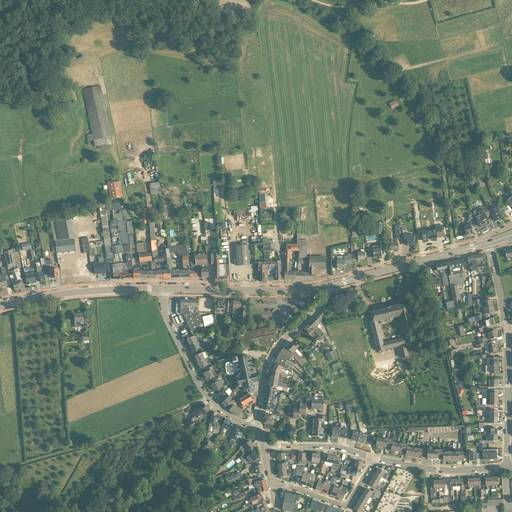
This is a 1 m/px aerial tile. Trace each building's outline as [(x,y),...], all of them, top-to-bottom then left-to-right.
[(70,67),(84,60),(80,53),(66,60),(70,67)] [(93,140),(95,148),(108,145),(106,138),(111,137),(100,86),(83,90),(93,134),(87,136),(88,142),(93,140)] [(152,194),(162,192),(160,181),(150,182),(152,194)] [(108,184),(111,200),(122,197),(120,182),(108,184)] [(101,216),(103,216),(102,209),(112,207),(111,204),(99,206),(100,217),(101,216)] [(476,218),(480,228),(487,225),(486,224),(489,223),(486,216),(490,215),(488,208),(487,207),(484,208),(483,207),(482,207),(477,209),(477,210),(475,211),(474,213),(475,217),(477,218),(476,218)] [(492,214),(495,222),(502,219),(499,212),(498,212),(496,208),(491,210),(492,214)] [(123,211),(122,212),(123,216),(125,219),(131,219),(126,209),(123,211)] [(149,229),(148,219),(147,209),(140,210),(142,230),(149,229)] [(465,227),(467,235),(473,234),(472,229),(473,229),(471,221),(473,220),(472,216),(468,216),(469,221),(467,222),(468,226),(465,227)] [(54,241),(55,241),(57,253),(76,251),(71,217),(65,219),(50,222),(54,241)] [(127,278),(133,277),(132,269),(133,269),(132,259),(131,255),(131,250),(130,250),(127,222),(126,222),(126,220),(110,222),(111,226),(110,226),(110,229),(111,229),(111,232),(111,233),(118,233),(118,234),(120,245),(115,246),(115,247),(112,247),(113,254),(114,254),(118,253),(122,253),(121,243),(123,243),(127,278)] [(132,259),(133,269),(135,269),(135,260),(135,255),(132,235),(134,235),(132,221),(127,222),(130,250),(131,250),(131,255),(132,259)] [(435,230),(436,238),(444,237),(443,229),(435,230)] [(404,244),(407,244),(407,246),(414,245),(413,235),(406,236),(406,235),(403,235),(404,236),(403,236),(404,244)] [(386,250),(384,237),(380,238),(379,238),(379,243),(380,243),(380,249),(372,250),(373,258),(382,256),(381,250),(386,250)] [(397,241),(394,241),(393,239),(388,240),(388,244),(389,244),(390,251),(398,250),(397,241)] [(30,243),(21,245),(23,251),(32,250),(30,243)] [(120,279),(127,278),(123,243),(121,243),(122,253),(118,253),(118,259),(119,262),(119,268),(120,274),(120,279)] [(139,263),(140,266),(147,265),(147,262),(147,253),(146,243),(136,244),(137,255),(138,255),(139,263)] [(263,251),(271,251),(270,243),(262,243),(263,251)] [(210,246),(208,244),(206,245),(206,254),(207,265),(211,265),(214,265),(215,277),(215,282),(223,283),(223,274),(219,275),(219,261),(218,254),(217,254),(211,254),(211,252),(211,248),(210,246)] [(4,252),(7,265),(14,264),(11,250),(7,251),(6,245),(2,246),(4,252)] [(236,246),(237,266),(249,265),(247,245),(236,246)] [(294,245),(287,245),(287,250),(285,250),(284,262),(288,262),(289,251),(299,251),(299,245),(296,245),(294,245)] [(162,257),(156,257),(156,262),(164,261),(164,266),(165,266),(165,269),(166,269),(167,270),(167,271),(157,271),(157,278),(163,278),(170,278),(170,263),(170,257),(169,253),(168,249),(162,249),(162,257)] [(111,259),(114,259),(114,254),(113,254),(111,254),(110,250),(105,251),(106,260),(111,259)] [(114,280),(120,279),(120,274),(119,268),(119,262),(118,259),(118,253),(114,254),(114,259),(113,261),(112,263),(113,273),(114,280)] [(84,259),(77,260),(79,275),(92,273),(90,254),(87,254),(88,261),(84,261),(84,259)] [(208,277),(207,265),(206,254),(194,255),(195,260),(195,263),(195,266),(196,266),(200,265),(201,278),(208,277)] [(306,254),(298,254),(298,257),(298,263),(298,264),(309,265),(309,259),(306,259),(306,254)] [(351,257),(351,254),(347,254),(347,256),(347,261),(344,261),(337,261),(334,261),(334,265),(337,265),(337,269),(344,269),(344,264),(351,264),(351,257)] [(481,255),(475,256),(478,270),(478,273),(481,272),(481,270),(485,269),(484,264),(483,265),(482,260),(483,260),(481,255)] [(99,264),(94,264),(95,274),(105,273),(103,256),(98,257),(99,264)] [(189,266),(187,256),(182,257),(182,267),(183,267),(183,270),(179,271),(180,278),(190,277),(190,271),(189,271),(189,266)] [(471,272),(478,270),(475,256),(467,258),(469,267),(471,272)] [(171,278),(180,278),(179,271),(173,270),(171,258),(172,258),(172,257),(170,257),(170,263),(170,278),(171,278)] [(294,280),(304,280),(314,280),(314,269),(325,269),(325,257),(309,257),(309,259),(309,265),(309,273),(299,273),(299,270),(297,270),(297,271),(297,273),(294,272),(294,280)] [(51,259),(44,261),(46,266),(46,270),(50,270),(51,276),(52,279),(58,278),(57,269),(53,269),(53,264),(52,264),(51,259)] [(275,268),(275,277),(275,281),(281,281),(280,271),(280,261),(274,261),(274,262),(272,262),(272,259),(266,260),(267,262),(267,268),(275,268)] [(267,262),(266,260),(266,262),(258,263),(258,272),(256,272),(256,275),(258,275),(259,281),(267,281),(267,278),(267,277),(267,268),(267,262)] [(464,260),(455,262),(445,264),(446,270),(448,276),(462,273),(463,273),(461,266),(465,265),(464,260)] [(148,278),(157,278),(157,271),(156,262),(153,262),(152,261),(151,262),(151,271),(148,271),(148,278)] [(44,273),(41,273),(39,262),(36,263),(40,282),(46,281),(44,273)] [(291,280),(294,280),(294,272),(292,272),(292,270),(288,269),(288,262),(284,262),(284,279),(290,280),(291,280)] [(446,270),(445,264),(435,266),(436,271),(442,270),(443,276),(442,278),(443,282),(444,287),(449,286),(446,270)] [(219,275),(223,274),(223,283),(227,282),(227,276),(228,276),(227,273),(227,265),(222,266),(219,266),(219,275)] [(140,279),(148,278),(148,271),(146,271),(146,268),(144,268),(144,270),(140,270),(140,271),(139,272),(140,279)] [(11,271),(12,276),(10,276),(14,290),(20,289),(20,287),(23,286),(21,281),(22,281),(18,269),(11,271)] [(36,283),(35,278),(33,270),(24,272),(27,285),(36,283)] [(0,274),(0,287),(7,286),(6,280),(9,279),(7,273),(0,274)] [(430,275),(432,288),(436,288),(436,286),(439,286),(440,287),(438,277),(434,277),(433,274),(430,275)] [(457,285),(456,283),(451,285),(455,309),(460,308),(458,289),(457,285)] [(413,302),(419,300),(417,294),(411,296),(413,302)] [(483,308),(493,307),(491,300),(482,302),(481,302),(480,299),(476,300),(473,300),(472,301),(473,304),(480,303),(481,309),(483,308)] [(178,315),(180,315),(189,312),(189,316),(198,315),(198,309),(193,309),(193,306),(192,306),(192,301),(181,301),(178,301),(176,303),(176,313),(178,315)] [(220,310),(220,309),(224,309),(224,301),(224,302),(217,302),(217,301),(217,310),(215,310),(215,314),(215,321),(220,321),(220,314),(220,310)] [(232,306),(232,314),(229,314),(229,323),(232,324),(232,327),(242,328),(243,302),(233,302),(228,302),(228,306),(232,306)] [(407,303),(395,306),(397,315),(398,315),(404,339),(409,338),(406,330),(414,329),(407,303)] [(397,315),(395,306),(368,313),(377,351),(406,344),(404,339),(382,345),(376,321),(389,318),(389,319),(389,321),(390,320),(390,319),(392,318),(391,317),(397,315)] [(189,312),(180,315),(184,323),(187,322),(191,332),(200,328),(199,325),(203,323),(202,321),(199,314),(198,315),(189,316),(189,312)] [(87,327),(87,321),(83,321),(82,314),(74,315),(75,322),(79,322),(79,327),(87,327)] [(203,315),(204,326),(214,324),(213,314),(203,315)] [(314,331),(318,335),(320,338),(317,341),(315,343),(317,345),(319,342),(325,336),(324,335),(315,326),(322,319),(321,318),(318,315),(315,318),(314,317),(307,324),(314,331)] [(481,315),(467,318),(468,323),(484,319),(483,316),(482,317),(481,315)] [(482,328),(495,325),(493,318),(480,322),(482,328),(475,330),(476,333),(483,331),(482,328)] [(313,332),(314,331),(307,324),(303,329),(300,332),(304,336),(307,333),(312,338),(315,334),(313,332)] [(263,329),(238,334),(242,351),(274,344),(277,341),(275,329),(263,329)] [(489,340),(497,338),(495,331),(484,334),(485,338),(486,340),(489,339),(489,340)] [(187,340),(189,345),(196,342),(199,341),(197,335),(187,340)] [(199,348),(196,342),(189,345),(192,352),(199,348)] [(290,342),(285,347),(292,354),(291,355),(298,361),(297,362),(298,363),(300,365),(304,361),(300,357),(302,355),(296,350),(297,349),(299,347),(295,343),(293,345),(290,342)] [(487,346),(489,353),(497,351),(496,344),(487,346)] [(285,347),(280,352),(292,359),(294,362),(296,365),(298,363),(297,362),(298,361),(291,355),(292,354),(285,347)] [(338,357),(334,350),(325,355),(328,362),(338,357)] [(280,352),(277,358),(293,367),(294,366),(293,364),(287,361),(287,359),(290,361),(291,360),(294,363),(294,362),(292,359),(280,352)] [(195,357),(198,363),(204,359),(202,353),(195,357)] [(232,362),(232,363),(230,363),(228,363),(227,362),(226,363),(225,364),(225,367),(226,372),(226,374),(227,375),(229,375),(231,375),(234,373),(236,372),(237,372),(238,376),(236,376),(237,380),(236,380),(237,380),(236,380),(237,383),(237,384),(238,384),(238,387),(242,386),(242,387),(243,387),(242,388),(243,388),(244,391),(244,392),(245,391),(248,392),(249,392),(252,399),(254,398),(256,398),(257,392),(256,389),(257,389),(256,385),(257,385),(256,385),(258,385),(258,383),(257,379),(258,379),(257,376),(256,376),(256,372),(255,372),(255,370),(253,371),(253,369),(253,368),(252,368),(252,364),(251,364),(251,360),(251,359),(250,357),(249,357),(250,357),(248,358),(248,355),(244,356),(243,356),(243,357),(241,357),(240,357),(236,358),(231,359),(231,360),(231,362),(232,362)] [(291,372),(293,367),(285,363),(277,358),(274,363),(286,370),(286,369),(289,371),(291,372)] [(204,359),(198,363),(200,368),(207,365),(204,359)] [(334,369),(342,366),(340,361),(332,365),(334,369)] [(274,363),(271,369),(282,375),(283,376),(286,370),(274,363)] [(271,369),(270,376),(282,379),(282,378),(283,376),(282,375),(271,369)] [(214,377),(211,370),(203,374),(207,381),(214,377)] [(269,382),(286,384),(287,379),(282,378),(282,379),(270,376),(269,382)] [(220,378),(218,379),(215,380),(216,383),(211,385),(214,391),(221,388),(223,387),(224,390),(230,387),(229,384),(223,386),(220,378)] [(269,382),(268,389),(272,390),(273,389),(276,389),(277,387),(285,388),(288,389),(289,386),(286,384),(269,382)] [(225,392),(229,396),(221,403),(225,407),(228,405),(235,398),(236,398),(233,394),(233,392),(229,388),(225,392)] [(268,389),(266,400),(276,402),(279,403),(281,403),(282,395),(277,394),(277,398),(274,397),(271,396),(272,390),(268,389)] [(486,392),(486,399),(498,399),(498,393),(490,393),(489,393),(489,392),(489,393),(488,393),(488,390),(483,390),(476,389),(476,392),(486,392)] [(248,392),(247,392),(247,393),(248,393),(248,395),(245,397),(244,395),(242,396),(241,396),(238,398),(239,400),(237,401),(240,407),(242,410),(246,408),(244,405),(251,401),(252,404),(255,402),(254,399),(256,399),(256,398),(254,398),(252,399),(249,392),(248,392)] [(311,409),(317,410),(317,398),(314,398),(309,397),(309,403),(311,404),(311,409)] [(235,398),(228,405),(230,407),(237,400),(235,398)] [(317,398),(317,410),(323,410),(323,404),(326,404),(326,398),(321,398),(317,398)] [(276,402),(266,400),(264,410),(272,412),(273,405),(277,405),(282,406),(282,403),(281,403),(279,403),(276,402)] [(229,411),(238,417),(242,411),(233,405),(229,411)] [(195,424),(210,410),(206,406),(191,420),(195,424)] [(211,417),(210,417),(209,424),(209,427),(213,428),(213,433),(218,434),(220,428),(221,423),(222,417),(216,415),(216,413),(212,412),(211,417)] [(276,415),(273,415),(263,414),(263,419),(264,419),(264,423),(263,423),(263,424),(273,424),(274,420),(276,420),(276,415)] [(313,419),(312,424),(321,425),(321,421),(325,421),(325,416),(319,416),(319,419),(313,419)] [(225,419),(221,427),(218,435),(216,440),(217,440),(214,448),(217,449),(219,441),(220,441),(222,436),(221,436),(224,428),(227,430),(231,422),(225,419)] [(234,429),(235,429),(230,438),(235,441),(240,432),(243,434),(246,429),(237,425),(234,429)] [(331,436),(338,437),(339,428),(336,427),(336,428),(332,428),(331,436)] [(339,428),(338,437),(345,439),(346,431),(343,430),(343,429),(339,428)] [(351,440),(357,442),(360,433),(356,432),(356,433),(353,432),(351,440)] [(360,433),(357,442),(364,444),(366,436),(363,435),(363,434),(360,433)] [(422,450),(407,447),(407,445),(392,442),(392,440),(377,437),(375,446),(391,449),(390,451),(405,454),(405,455),(421,458),(422,450)] [(214,443),(208,441),(206,448),(209,449),(207,455),(211,457),(213,450),(212,449),(214,443)] [(244,445),(248,452),(254,447),(249,441),(244,445)] [(482,444),(479,444),(479,453),(482,453),(482,460),(489,460),(489,450),(482,450),(482,444)] [(427,450),(427,459),(442,459),(442,461),(463,461),(463,452),(443,452),(443,450),(427,450)] [(253,451),(247,456),(245,459),(249,463),(245,466),(246,469),(252,465),(254,463),(253,461),(258,457),(253,451)] [(288,461),(288,456),(287,453),(284,453),(277,454),(278,460),(284,460),(285,462),(288,461)] [(302,463),(309,463),(309,462),(309,456),(305,456),(305,454),(298,454),(299,464),(302,464),(302,463)] [(309,463),(308,468),(312,469),(311,464),(319,465),(319,462),(320,455),(312,454),(311,462),(309,462),(309,463)] [(326,462),(332,463),(334,457),(328,455),(327,459),(325,458),(324,462),(326,462)] [(338,473),(341,474),(342,471),(343,466),(341,465),(342,462),(339,461),(340,458),(334,457),(332,463),(331,470),(338,472),(338,473)] [(355,464),(354,467),(361,469),(362,463),(355,461),(352,461),(352,464),(355,464)] [(255,466),(255,470),(252,470),(252,472),(251,472),(251,473),(252,473),(253,474),(256,474),(257,474),(263,473),(261,465),(255,466)] [(300,484),(305,486),(310,474),(304,472),(304,467),(300,467),(296,467),(296,470),(296,476),(300,476),(303,476),(302,477),(300,484)] [(361,469),(354,467),(354,468),(350,467),(348,475),(352,475),(352,476),(356,476),(356,474),(360,475),(361,469)] [(378,469),(375,474),(381,478),(383,479),(384,479),(385,479),(387,477),(386,476),(387,474),(384,472),(378,469)] [(226,482),(242,476),(240,472),(229,477),(225,478),(226,482)] [(310,474),(305,486),(311,488),(315,479),(315,476),(310,474)] [(375,474),(372,479),(383,486),(385,484),(379,481),(381,478),(375,474)] [(323,485),(321,492),(327,494),(330,484),(332,485),(333,484),(335,477),(332,476),(329,484),(324,482),(323,485)] [(255,484),(256,488),(266,486),(265,480),(259,481),(258,478),(252,479),(253,484),(255,484)] [(491,486),(490,478),(485,478),(485,479),(482,480),(482,487),(485,486),(485,490),(488,490),(488,486),(491,486)] [(383,486),(372,479),(369,484),(375,488),(378,490),(379,487),(382,488),(383,486)] [(315,490),(321,492),(323,485),(320,484),(321,481),(319,480),(315,490)] [(439,488),(439,481),(433,481),(433,488),(430,489),(431,497),(434,496),(434,493),(439,493),(439,488)] [(330,495),(336,497),(340,488),(334,485),(330,495)] [(266,486),(256,488),(255,489),(256,492),(249,493),(250,497),(261,493),(267,491),(266,486)] [(340,488),(336,497),(342,499),(345,493),(346,490),(340,488)] [(366,489),(363,494),(369,498),(372,500),(374,497),(378,499),(381,494),(374,490),(372,492),(366,489)] [(247,497),(244,492),(240,494),(237,495),(239,501),(247,497)] [(247,508),(251,506),(264,500),(261,494),(250,499),(251,502),(246,505),(247,508)] [(286,494),(284,502),(294,504),(295,500),(298,501),(298,496),(286,494)] [(363,494),(360,499),(366,503),(369,498),(363,494)] [(360,499),(357,504),(366,509),(367,507),(372,509),(373,507),(371,506),(369,504),(366,503),(360,499)] [(251,506),(253,511),(259,508),(266,505),(264,500),(251,506)] [(314,511),(321,511),(324,505),(312,501),(312,503),(311,505),(310,508),(315,510),(314,511)] [(482,510),(481,510),(472,510),(472,511),(498,511),(498,505),(495,505),(495,501),(481,502),(482,510)] [(294,504),(284,502),(283,510),(291,511),(295,511),(296,508),(297,508),(298,504),(294,504)]
